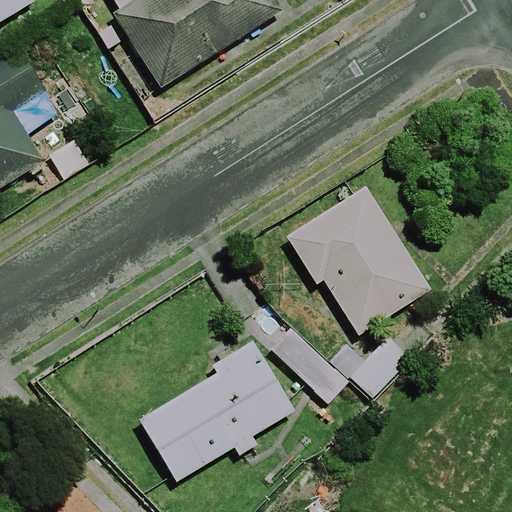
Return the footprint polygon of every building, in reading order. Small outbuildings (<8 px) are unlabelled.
[(0,0),(0,26),(32,6),(28,0),(0,0)] [(280,17),(268,0),(141,0),(111,20),(159,95),(280,17)] [(43,96),(14,49),(0,57),(0,191),(38,168),(7,119),(43,96)] [(427,297),(364,194),(284,243),(314,292),(321,288),(354,342),(427,297)] [(344,388),(287,334),(267,355),(324,409),(344,388)] [(346,384),(371,404),(409,359),(384,339),(346,384)] [(136,427),(173,487),(226,455),(233,467),(257,452),(250,441),(290,417),(249,348),(210,371),(215,380),(136,427)] [(511,431),(511,395),(466,364),(390,475),(444,511),(488,511),(505,488),(483,473),(511,431)] [(89,511),(62,485),(34,511),(89,511)]
